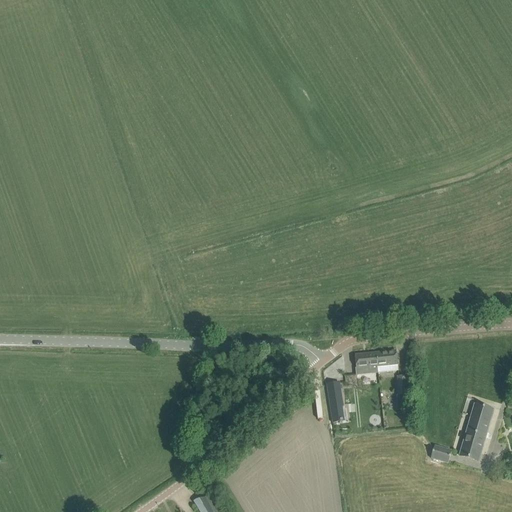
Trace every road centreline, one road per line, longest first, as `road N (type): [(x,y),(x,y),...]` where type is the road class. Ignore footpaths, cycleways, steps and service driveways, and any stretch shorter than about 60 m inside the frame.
road 1 (unclassified): [(321,362),(287,344),(0,339)]
road 2 (unclassified): [(140,511),(321,362)]
road 3 (unclassified): [(321,362),(362,338),(511,324)]
